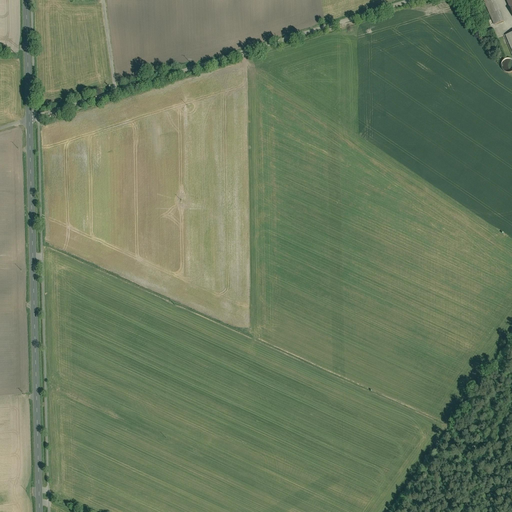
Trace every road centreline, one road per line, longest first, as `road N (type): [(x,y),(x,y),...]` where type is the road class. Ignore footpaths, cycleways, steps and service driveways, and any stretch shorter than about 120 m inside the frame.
road 1 (residential): [(29,118),(409,0)]
road 2 (tertiary): [(29,118),(39,511)]
